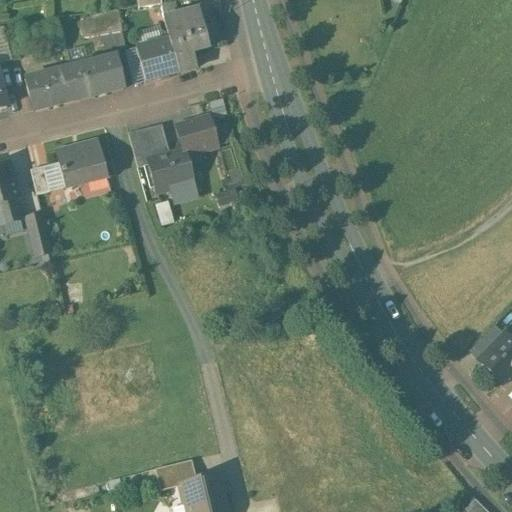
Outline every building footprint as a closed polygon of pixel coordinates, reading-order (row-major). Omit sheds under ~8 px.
[(136,0),(138,8),(160,5),(159,0),(136,0)] [(117,11),(91,15),(92,19),(94,38),(122,34),(117,11)] [(202,13),(162,22),(167,45),(136,52),(144,83),(197,71),(191,49),(210,45),(202,13)] [(92,19),(80,21),(83,40),(94,38),(92,19)] [(60,26),(30,30),(32,50),(64,44),(60,26)] [(3,29),(0,30),(0,65),(9,63),(3,29)] [(30,30),(12,32),(16,56),(33,53),(32,50),(30,30)] [(116,58),(70,70),(79,102),(124,91),(116,58)] [(70,70),(24,82),(32,114),(79,102),(70,70)] [(183,153),(160,160),(156,149),(146,152),(148,160),(145,160),(147,168),(156,197),(169,194),(174,192),(173,190),(193,184),(187,165),(195,163),(193,156),(216,149),(207,120),(177,129),(183,151),(182,151),(183,153)] [(151,130),(128,136),(137,171),(147,168),(145,160),(148,160),(146,152),(156,149),(151,130)] [(96,144),(55,155),(65,190),(106,180),(96,144)] [(9,167),(0,169),(0,238),(3,237),(0,227),(21,222),(16,202),(17,201),(9,167)] [(49,194),(43,169),(30,172),(36,198),(49,194)] [(193,184),(173,190),(174,192),(169,194),(173,207),(197,200),(193,184)] [(158,205),(161,226),(174,224),(171,203),(158,205)] [(26,218),(33,261),(47,259),(40,216),(26,218)] [(494,328),(471,352),(479,360),(502,336),(494,328)] [(511,345),(503,336),(479,360),(476,363),(502,388),(511,377),(511,345)] [(213,479),(180,488),(185,511),(225,511),(222,494),(217,495),(213,479)] [(484,511),(474,502),(464,511),(484,511)]
